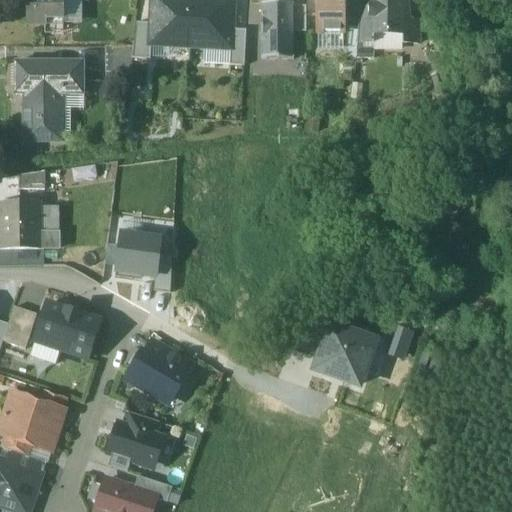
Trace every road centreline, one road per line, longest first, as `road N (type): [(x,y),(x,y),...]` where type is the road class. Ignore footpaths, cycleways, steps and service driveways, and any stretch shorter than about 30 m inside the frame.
road 1 (residential): [(129,314),(60,511)]
road 2 (residential): [(303,404),(129,314)]
road 3 (residential): [(129,314),(48,276),(0,276)]
